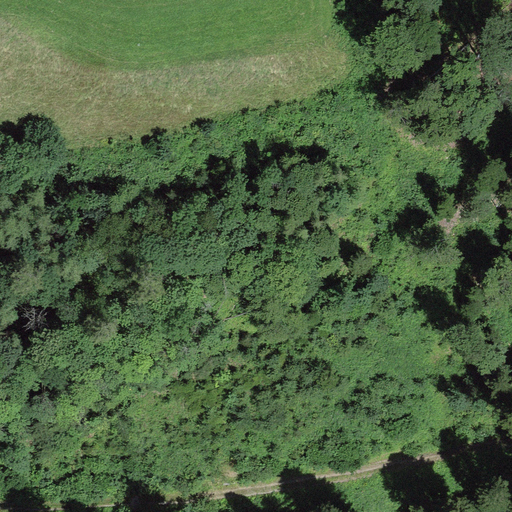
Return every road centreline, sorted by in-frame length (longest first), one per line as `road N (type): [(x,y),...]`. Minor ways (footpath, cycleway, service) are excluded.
road 1 (track): [(129,501),(331,479),(511,447)]
road 2 (track): [(0,503),(129,501)]
